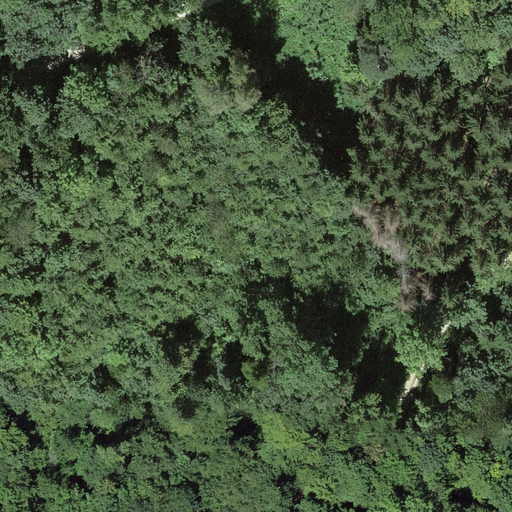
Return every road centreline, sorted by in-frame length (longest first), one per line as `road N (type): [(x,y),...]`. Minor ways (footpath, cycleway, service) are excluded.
road 1 (track): [(292,511),(385,437),(435,335),(511,260)]
road 2 (track): [(0,80),(207,0)]
